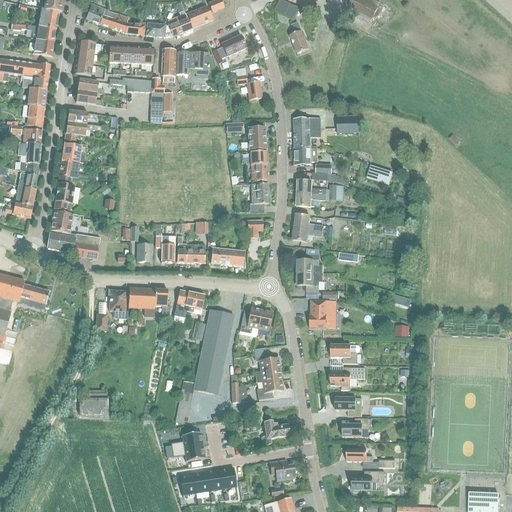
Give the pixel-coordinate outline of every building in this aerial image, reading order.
[(61,13),(62,2),(45,0),(44,11),(59,13),(61,13)] [(219,0),(218,0),(209,4),(212,13),(223,9),(219,0)] [(371,19),(378,7),(363,0),(351,0),(348,8),(371,19)] [(292,20),(298,9),(281,1),(276,11),(292,20)] [(181,4),(174,6),(176,10),(177,10),(179,14),(185,12),(181,4)] [(108,13),(108,11),(92,5),(86,20),(99,26),(103,17),(106,18),(108,13)] [(188,19),(192,29),(213,21),(207,7),(186,15),(188,19)] [(38,28),(56,31),(59,13),(44,11),(42,11),(38,28)] [(103,17),(99,26),(125,34),(144,36),(145,24),(134,23),(134,25),(127,25),(128,20),(115,15),(108,13),(106,18),(103,17)] [(169,22),(168,28),(172,37),(172,38),(192,29),(188,19),(188,20),(186,16),(169,22)] [(147,24),(146,37),(164,39),(164,38),(172,37),(168,28),(165,27),(165,26),(147,24)] [(303,37),(298,24),(291,26),(294,35),(290,37),(297,55),(309,50),(305,43),(307,42),(304,36),(303,37)] [(12,25),(11,32),(20,33),(21,31),(33,32),(32,40),(54,43),(56,31),(38,28),(12,25)] [(227,57),(246,49),(240,36),(221,45),(223,48),(211,53),(217,65),(223,63),(221,58),(226,56),(227,57)] [(52,58),(54,44),(36,41),(34,55),(52,58)] [(77,53),(94,56),(95,44),(78,42),(77,53)] [(109,53),(108,64),(120,64),(121,47),(109,46),(109,53)] [(130,65),(131,48),(121,47),(120,64),(130,65)] [(141,65),(142,48),(131,48),(130,65),(141,65)] [(142,48),(141,65),(152,66),(153,49),(142,48)] [(174,84),(176,57),(175,51),(162,51),(161,77),(163,77),(163,83),(174,84)] [(92,66),(94,56),(77,53),(75,64),(92,66)] [(208,77),(209,55),(177,53),(176,76),(188,77),(189,71),(190,71),(192,73),(194,73),(196,72),(197,72),(197,76),(208,77)] [(48,79),(48,80),(50,66),(0,60),(0,61),(0,60),(0,73),(4,74),(23,76),(48,79)] [(91,77),(92,66),(75,64),(74,75),(91,77)] [(29,89),(47,91),(48,80),(48,79),(23,76),(22,88),(29,89)] [(246,76),(236,78),(237,86),(247,84),(246,76)] [(77,92),(97,95),(103,95),(104,91),(97,90),(98,83),(79,80),(77,92)] [(152,80),(152,82),(151,94),(163,94),(163,87),(159,86),(159,80),(152,80)] [(247,84),(249,101),(262,99),(260,82),(247,84)] [(45,108),(47,91),(29,89),(27,106),(29,106),(45,108)] [(96,101),(97,95),(77,92),(76,103),(102,107),(102,102),(96,101)] [(171,113),(172,95),(164,94),(163,112),(171,113)] [(42,128),(45,108),(29,106),(27,126),(42,128)] [(67,123),(86,126),(87,120),(94,120),(95,115),(88,115),(88,114),(69,112),(67,123)] [(358,118),(337,118),(338,135),(359,135),(358,118)] [(295,149),(312,149),(312,139),(322,139),(321,120),(294,120),(295,149)] [(102,128),(86,126),(67,123),(66,135),(76,136),(85,137),(86,131),(102,133),(102,128)] [(227,133),(242,133),(242,124),(226,125),(227,133)] [(2,126),(1,133),(10,134),(21,135),(21,134),(21,129),(21,128),(11,127),(2,126)] [(249,151),(266,150),(265,128),(248,129),(249,151)] [(21,134),(21,135),(24,135),(23,143),(27,144),(41,145),(42,131),(24,130),(21,129),(21,134)] [(66,135),(62,162),(79,164),(83,165),(85,154),(86,148),(75,147),(76,136),(66,135)] [(19,144),(18,157),(26,157),(25,164),(25,165),(39,166),(41,145),(27,144),(27,145),(19,144)] [(312,149),(295,149),(295,161),(299,161),(299,166),(310,166),(310,161),(312,161),(317,161),(317,149),(312,149)] [(267,182),(266,153),(250,153),(250,166),(251,166),(252,182),(267,182)] [(63,163),(60,177),(72,179),(90,182),(95,183),(96,178),(91,177),(79,176),(80,166),(73,165),(74,165),(63,163)] [(316,166),(316,174),(328,175),(331,175),(332,167),(316,166)] [(17,189),(36,193),(39,178),(21,174),(17,189)] [(72,205),(73,196),(75,187),(71,186),(72,179),(60,177),(54,210),(70,213),(71,204),(72,205)] [(298,182),(297,195),(311,195),(326,196),(326,191),(312,190),(312,183),(298,182)] [(267,184),(251,185),(252,205),(249,205),(250,213),(263,213),(263,205),(268,205),(267,184)] [(297,195),(296,208),(319,209),(319,201),(326,201),(343,202),(344,187),(330,186),(330,191),(326,191),(326,196),(311,195),(297,195)] [(33,208),(36,193),(17,189),(14,203),(25,206),(33,208)] [(30,219),(33,208),(25,206),(14,203),(13,209),(6,208),(5,213),(12,215),(30,219)] [(50,232),(61,233),(70,235),(73,216),(54,212),(50,232)] [(294,229),(322,233),(323,227),(309,225),(310,218),(296,216),(294,229)] [(248,240),(258,240),(258,232),(263,232),(263,222),(248,222),(248,240)] [(322,239),(322,233),(294,229),(292,242),(307,244),(308,237),(322,239)] [(47,250),(73,254),(75,239),(60,237),(61,233),(50,232),(50,236),(47,250)] [(73,254),(72,257),(96,261),(100,239),(76,235),(75,239),(73,254)] [(156,237),(155,249),(162,249),(161,263),(174,263),(175,247),(175,238),(156,237)] [(186,264),(186,251),(186,245),(182,245),(182,238),(177,237),(177,263),(186,264)] [(186,251),(186,264),(205,264),(205,246),(186,245),(186,251)] [(151,263),(151,246),(137,246),(137,263),(151,263)] [(243,268),(244,253),(215,250),(215,248),(212,247),(211,265),(243,268)] [(318,267),(318,256),(307,256),(307,262),(297,262),(297,275),(322,275),(322,267),(318,267)] [(45,306),(49,293),(23,286),(25,283),(0,275),(0,335),(3,337),(10,313),(9,313),(12,302),(18,304),(20,298),(45,306)] [(322,283),(322,275),(297,275),(297,287),(307,287),(307,293),(317,294),(318,283),(322,283)] [(166,308),(167,291),(129,289),(128,310),(154,311),(154,307),(161,308),(161,315),(168,316),(169,308),(166,308)] [(125,313),(126,293),(117,292),(117,291),(108,290),(108,297),(110,297),(109,312),(125,313)] [(180,291),(173,321),(184,324),(187,313),(201,316),(202,310),(205,296),(180,291)] [(311,317),(310,317),(310,330),(336,330),(337,303),(312,303),(311,317)] [(257,330),(261,311),(250,309),(248,320),(242,319),(240,333),(251,335),(252,329),(257,330)] [(194,385),(193,390),(193,391),(217,396),(234,316),(209,311),(194,385)] [(261,311),(257,330),(268,332),(272,313),(261,311)] [(106,332),(107,316),(97,316),(96,332),(106,332)] [(196,323),(192,338),(202,340),(205,325),(196,323)] [(358,354),(360,352),(360,349),(358,347),(331,346),(331,359),(343,359),(343,365),(357,365),(357,354),(358,354)] [(266,355),(254,356),(255,363),(259,362),(260,373),(280,370),(278,359),(267,361),(266,355)] [(365,380),(365,369),(343,369),(343,375),(331,375),(331,385),(331,387),(335,387),(342,387),(342,391),(351,391),(351,380),(365,380)] [(254,373),(256,384),(262,383),(281,381),(280,370),(260,373),(254,373)] [(281,381),(262,383),(263,389),(256,390),(258,401),(273,399),(272,393),(283,391),(281,381)] [(193,390),(194,385),(183,382),(182,388),(193,390)] [(245,387),(237,388),(238,404),(248,403),(245,387)] [(193,390),(182,388),(181,394),(192,396),(193,391),(193,390)] [(109,395),(105,395),(105,393),(85,393),(85,395),(75,395),(75,419),(109,419),(109,395)] [(191,402),(192,396),(181,394),(180,400),(191,402)] [(362,418),(362,407),(356,407),(356,399),(336,399),(336,412),(348,412),(348,418),(362,418)] [(190,408),(191,402),(180,400),(178,405),(190,408)] [(189,414),(190,408),(178,405),(177,411),(189,414)] [(187,419),(189,414),(177,411),(176,417),(187,419)] [(186,425),(187,419),(176,417),(175,423),(186,425)] [(369,438),(369,420),(355,420),(355,426),(342,426),(342,436),(343,436),(343,438),(345,438),(369,438)] [(262,438),(263,446),(271,445),(270,440),(284,438),(284,437),(288,437),(286,427),(277,428),(277,425),(272,426),(272,423),(264,424),(266,437),(262,438)] [(178,443),(171,444),(172,448),(190,446),(210,442),(208,429),(188,432),(189,439),(177,441),(178,443)] [(190,446),(172,448),(173,453),(179,452),(179,454),(191,452),(192,459),(212,455),(210,442),(190,446)] [(373,463),(373,458),(367,458),(367,450),(347,450),(347,463),(373,463)] [(395,469),(395,461),(379,461),(379,469),(395,469)] [(287,467),(286,462),(270,464),(271,475),(275,475),(277,482),(295,479),(293,467),(287,467)] [(234,470),(220,472),(223,491),(237,489),(234,470)] [(220,472),(207,474),(210,493),(223,491),(220,472)] [(385,479),(385,473),(365,473),(365,478),(352,478),(352,491),(354,491),(354,493),(361,494),(361,491),(372,491),(372,484),(379,484),(379,479),(385,479)] [(207,474),(194,476),(197,495),(210,493),(207,474)] [(194,476),(180,478),(183,497),(197,495),(194,476)] [(283,496),(282,489),(270,491),(271,498),(283,496)] [(498,511),(499,495),(469,494),(468,511),(498,511)] [(293,511),(291,499),(265,505),(266,511),(293,511)]
